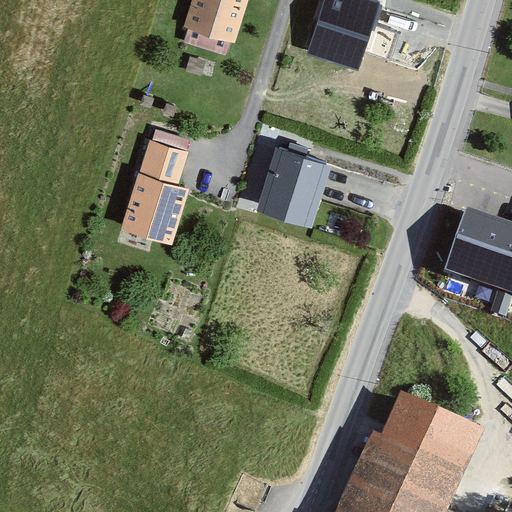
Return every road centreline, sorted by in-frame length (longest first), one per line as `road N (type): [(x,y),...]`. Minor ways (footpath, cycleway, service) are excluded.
road 1 (tertiary): [(480,0),(432,171),(319,490)]
road 2 (residential): [(286,0),(224,193)]
